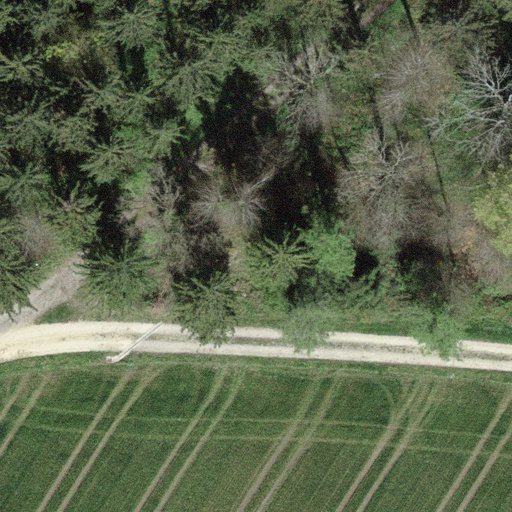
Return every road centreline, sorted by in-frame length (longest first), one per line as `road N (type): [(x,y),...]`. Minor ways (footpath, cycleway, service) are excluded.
road 1 (track): [(0,346),(113,336),(511,357)]
road 2 (track): [(357,0),(289,60),(122,242),(0,333)]
